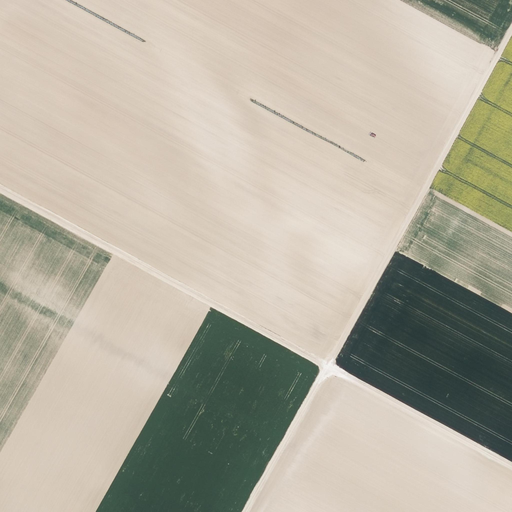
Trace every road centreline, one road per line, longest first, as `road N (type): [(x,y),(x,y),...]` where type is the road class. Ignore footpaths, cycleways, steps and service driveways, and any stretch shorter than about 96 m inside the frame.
road 1 (track): [(511,466),(327,366),(511,26)]
road 2 (track): [(246,511),(327,366),(0,188)]
